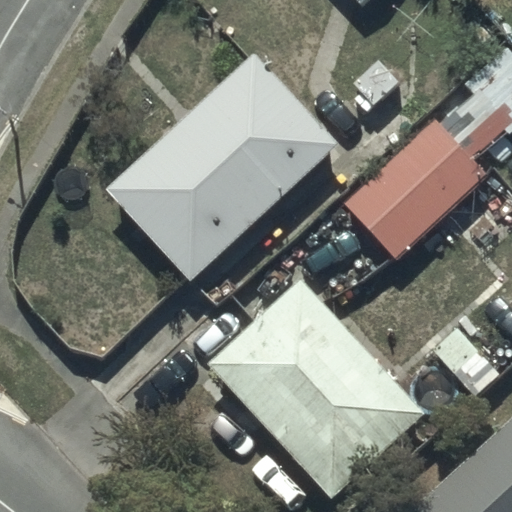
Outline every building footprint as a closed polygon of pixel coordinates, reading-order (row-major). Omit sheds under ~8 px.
[(511,124),(511,47),(505,39),(463,76),(507,128),(511,124)] [(248,43),(102,176),(187,270),(334,137),(248,43)] [(483,170),(432,112),(341,192),(392,250),(483,170)] [(422,403),(297,266),(203,351),(330,489),(422,403)] [(511,511),(511,408),(393,511),(511,511)]
